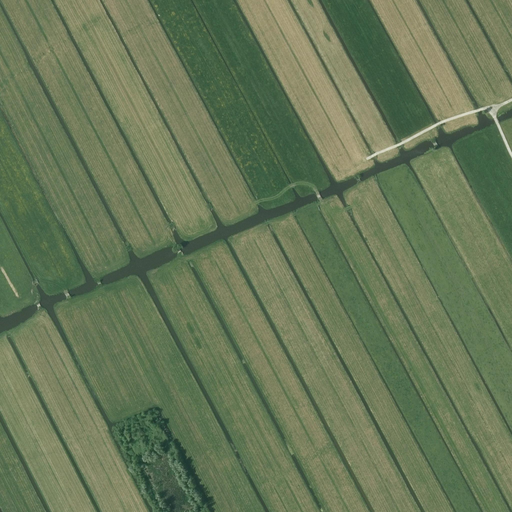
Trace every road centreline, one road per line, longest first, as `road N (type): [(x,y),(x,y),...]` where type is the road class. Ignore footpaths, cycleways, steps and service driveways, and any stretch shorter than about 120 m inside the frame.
road 1 (track): [(315,511),(176,243)]
road 2 (track): [(366,159),(511,99)]
